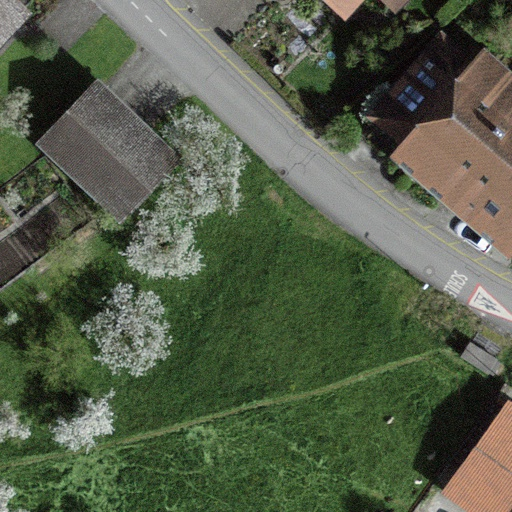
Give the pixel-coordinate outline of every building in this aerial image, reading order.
[(0,0),(0,32),(16,16),(0,0)] [(511,42),(511,19),(500,30),(511,42)] [(440,84),(417,64),(369,119),(439,180),(505,238),(511,229),(511,103),(470,67),(455,84),(447,77),(440,84)] [(165,162),(141,140),(93,94),(45,145),(117,213),(165,162)] [(484,376),(493,362),(466,345),(457,359),(484,376)]
